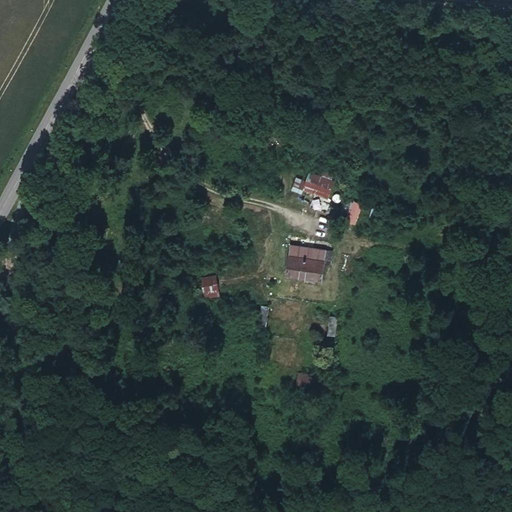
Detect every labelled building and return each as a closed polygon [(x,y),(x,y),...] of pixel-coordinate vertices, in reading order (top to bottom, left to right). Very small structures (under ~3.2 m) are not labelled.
[(335,183),(310,174),(307,183),(305,191),(329,201),(335,183)] [(305,191),(307,183),(297,180),(293,192),(303,196),(305,191)] [(374,209),(372,220),(385,224),(387,215),(374,209)] [(288,279),(325,285),(327,268),(331,269),(334,253),(292,248),(288,279)] [(203,274),(203,290),(218,290),(218,274),(203,274)] [(259,326),(266,328),(270,310),(263,308),(259,326)] [(329,337),(337,339),(340,322),(332,320),(329,337)] [(297,386),(328,392),(330,381),(300,374),(297,386)]
